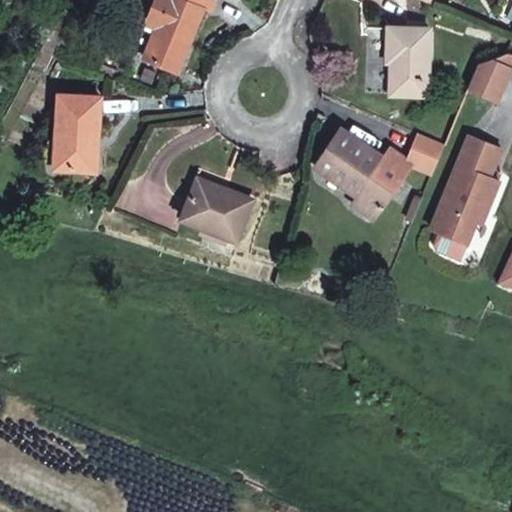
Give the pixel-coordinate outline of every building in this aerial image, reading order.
[(163,32),(159,40),(155,38),(146,62),(176,75),(201,12),(209,15),(215,0),(155,0),(146,24),(158,29),(163,32)] [(56,25),(67,31),(73,20),(62,14),(56,25)] [(427,91),(428,25),(386,24),(385,56),(392,56),(392,90),(427,91)] [(45,48),(57,53),(67,31),(56,25),(45,48)] [(163,32),(158,29),(155,38),(159,40),(163,32)] [(479,58),(478,60),(502,71),(497,84),(473,73),(469,81),(497,92),(511,51),(511,49),(507,48),(491,62),(479,58)] [(478,60),(473,73),(497,84),(502,71),(478,60)] [(57,103),(58,139),(64,138),(65,176),(103,175),(100,101),(57,103)] [(379,158),(337,129),(316,159),(358,189),(352,199),(373,214),(411,159),(389,143),(379,158)] [(418,131),(412,146),(437,158),(445,141),(418,131)] [(502,147),(470,132),(429,224),(466,241),(478,211),(484,214),(499,178),(490,175),(502,147)] [(204,174),(232,186),(234,181),(206,169),(204,174)] [(204,174),(188,211),(241,233),(260,192),(234,181),(232,186),(204,174)] [(412,218),(421,195),(414,192),(404,214),(412,218)] [(511,250),(497,282),(511,286),(511,250)]
